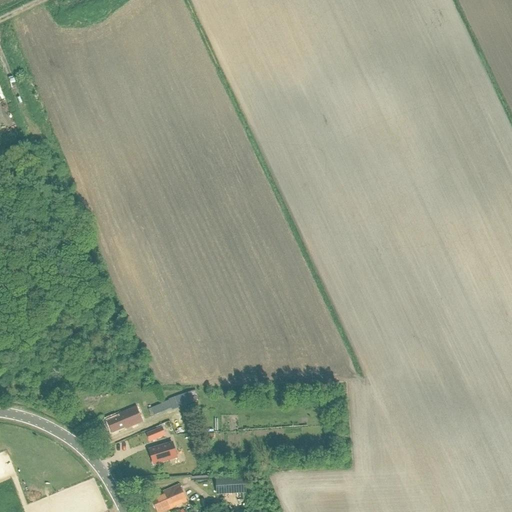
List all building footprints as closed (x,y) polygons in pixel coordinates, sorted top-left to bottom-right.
[(0,106),(0,130),(1,133),(14,127),(3,105),(0,106)] [(39,156),(51,148),(38,128),(26,135),(39,156)] [(174,397),(148,409),(151,416),(172,407),(173,410),(194,402),(193,399),(197,397),(195,391),(174,397)] [(107,419),(112,432),(124,427),(125,429),(142,422),(136,406),(118,413),(119,415),(107,419)] [(223,441),(231,438),(228,432),(221,434),(223,441)] [(148,452),(153,465),(176,456),(171,443),(162,447),(160,442),(161,441),(159,434),(145,439),(148,446),(150,446),(152,451),(148,452)] [(247,493),(246,477),(216,479),(217,495),(247,493)] [(161,511),(185,502),(178,485),(162,492),(163,494),(152,499),(157,511),(161,511)]
